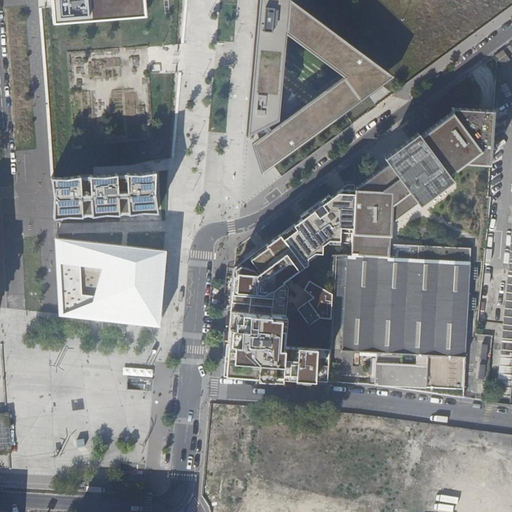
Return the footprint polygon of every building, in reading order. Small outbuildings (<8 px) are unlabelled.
[(51,0),(53,23),(143,16),(141,0),(51,0)] [(290,0),(258,0),(248,134),(254,145),(260,174),(390,78),(291,1),(290,0)] [(495,56),(498,62),(501,67),(511,60),(504,50),(495,56)] [(353,230),(351,258),(389,258),(390,243),(391,221),(417,201),(419,204),(453,179),(449,174),(464,162),(489,164),(493,110),(453,107),(452,111),(421,135),(419,132),(385,157),(389,165),(355,185),(353,230)] [(56,181),(57,193),(60,193),(60,198),(58,198),(57,215),(72,213),(90,214),(108,212),(126,212),(138,211),(144,210),(159,210),(156,191),(157,171),(143,173),(124,172),(106,175),(88,174),(70,176),(55,176),(56,181)] [(320,317),(331,318),(333,293),(315,275),(308,282),(316,291),(290,315),(265,313),(267,293),(307,263),(307,257),(314,252),(321,252),(321,244),(328,239),(338,239),(339,229),(353,230),(355,185),(347,184),(234,268),(226,363),(225,375),(327,383),(330,349),(317,348),(320,317)] [(511,228),(496,402),(508,404),(511,358),(511,228)] [(156,324),(158,324),(164,258),(165,249),(116,244),(56,236),(59,312),(124,320),(156,324)] [(469,261),(351,258),(346,258),(341,350),(377,352),(375,384),(463,389),(469,261)] [(7,418),(0,418),(0,450),(11,449),(7,418)] [(110,473),(111,459),(63,456),(62,470),(110,473)]
